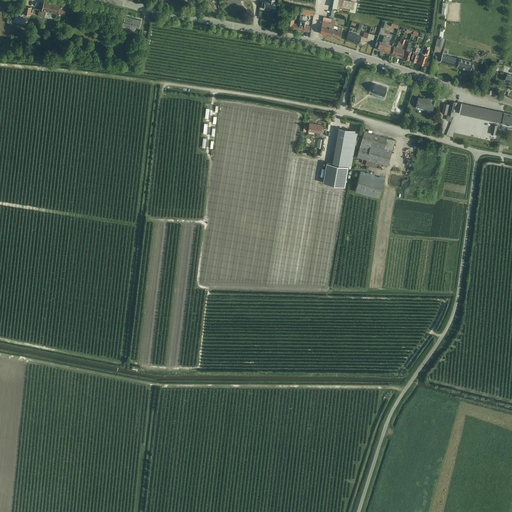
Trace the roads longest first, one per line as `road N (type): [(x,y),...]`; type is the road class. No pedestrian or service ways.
road 1 (unclassified): [(357,511),(385,416),(455,308),(477,151)]
road 2 (tertiary): [(357,56),(112,2)]
road 3 (unclassified): [(342,111),(159,82)]
road 4 (tertiary): [(511,105),(357,56)]
road 5 (residential): [(477,151),(342,111)]
